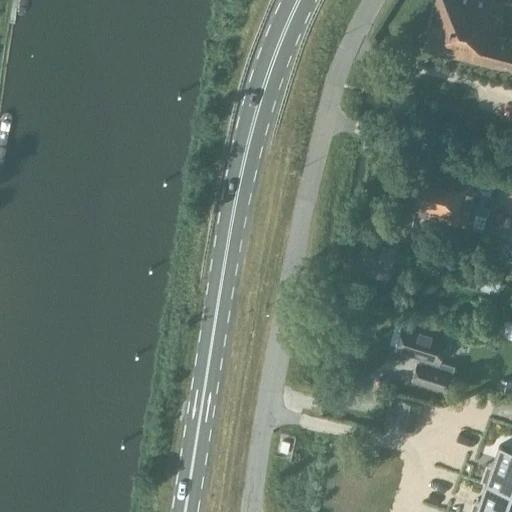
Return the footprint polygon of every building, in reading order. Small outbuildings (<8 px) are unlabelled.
[(511,42),(499,39),(504,21),(500,20),(504,2),(494,0),(435,0),(423,49),(511,72),(511,42)] [(394,209),(467,227),(475,192),(473,191),(477,174),(405,155),(394,209)] [(364,275),(389,281),(397,248),(370,241),(371,238),(386,242),(391,223),(365,216),(360,234),(363,235),(355,266),(365,268),(364,275)] [(393,348),(418,356),(411,378),(445,389),(453,365),(437,361),(445,334),(402,321),(393,348)] [(393,426),(410,431),(417,404),(400,399),(393,426)] [(511,449),(503,446),(489,484),(511,492),(511,449)] [(511,511),(511,492),(489,484),(479,511),(511,511)]
